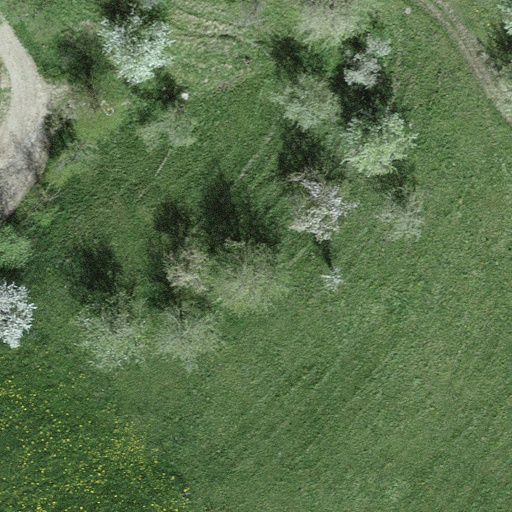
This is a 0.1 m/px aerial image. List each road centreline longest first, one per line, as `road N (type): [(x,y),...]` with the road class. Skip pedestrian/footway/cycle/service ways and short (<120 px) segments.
road 1 (track): [(0,207),(29,138),(0,25)]
road 2 (track): [(433,0),(469,40),(511,111)]
